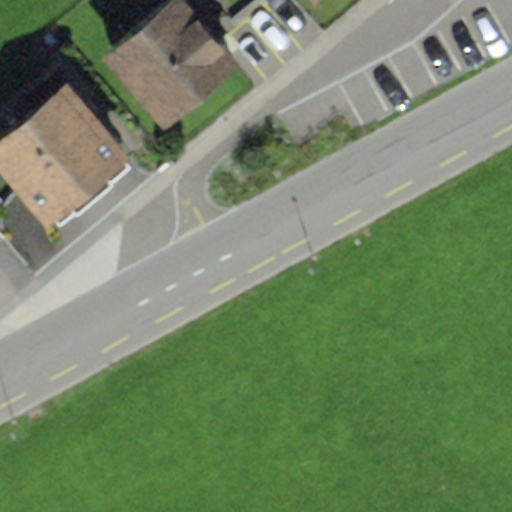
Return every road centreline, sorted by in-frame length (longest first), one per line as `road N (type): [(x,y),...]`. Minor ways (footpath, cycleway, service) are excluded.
road 1 (residential): [(423,0),(225,171),(172,286)]
road 2 (primary): [(172,286),(511,99)]
road 3 (primary): [(0,381),(172,286)]
